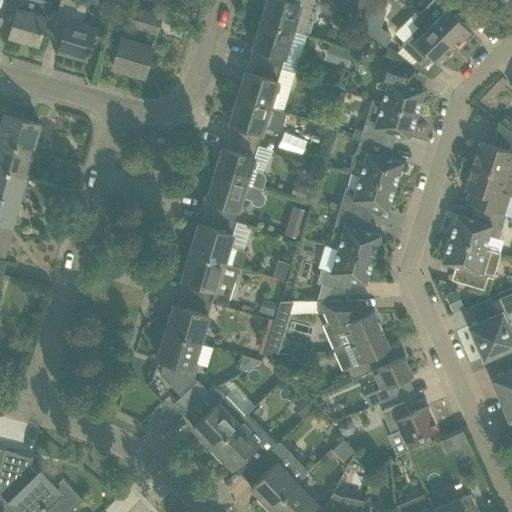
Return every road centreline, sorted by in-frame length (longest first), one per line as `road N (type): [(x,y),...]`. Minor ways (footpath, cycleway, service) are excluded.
road 1 (residential): [(511,503),(427,321),(418,267),(462,103),(511,50)]
road 2 (residential): [(28,409),(115,111)]
road 3 (residential): [(199,511),(163,473),(109,440),(28,409)]
road 4 (residential): [(115,111),(148,117),(184,95),(217,0)]
